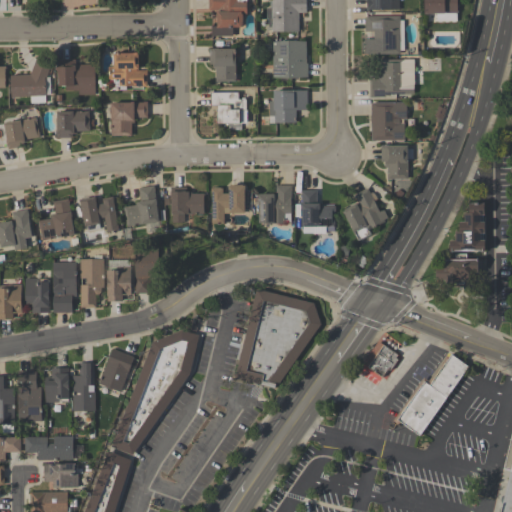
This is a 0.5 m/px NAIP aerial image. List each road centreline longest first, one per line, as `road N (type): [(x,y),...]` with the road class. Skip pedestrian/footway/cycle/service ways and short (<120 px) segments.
road 1 (residential): [(381,306),(291,271),(249,270),(202,286),(156,318),(0,348)]
road 2 (residential): [(338,154),(177,154),(0,182)]
road 3 (secondary): [(381,306),(427,235),(496,64)]
road 4 (secondary): [(364,298),(239,478)]
road 5 (residential): [(0,27),(177,24)]
road 6 (secondary): [(240,511),(339,368)]
road 7 (secondary): [(444,156),(364,298)]
road 8 (secondary): [(487,0),(444,156)]
road 9 (residential): [(338,154),(336,0)]
road 10 (residential): [(177,154),(177,0)]
road 11 (tertiary): [(381,306),(511,357)]
